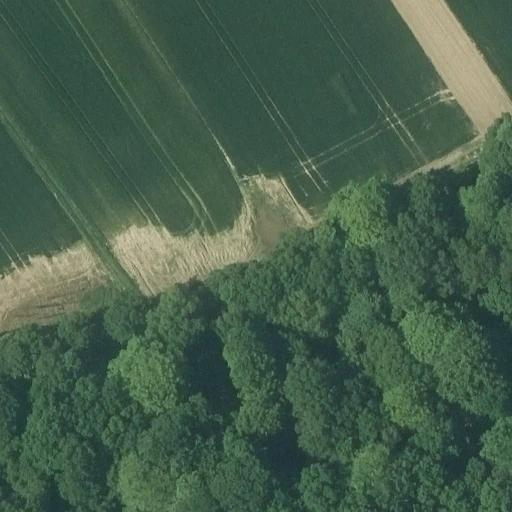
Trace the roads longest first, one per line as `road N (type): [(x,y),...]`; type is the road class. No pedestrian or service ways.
road 1 (track): [(0,357),(155,335),(511,161)]
road 2 (track): [(155,335),(0,111)]
road 3 (track): [(155,335),(305,511)]
